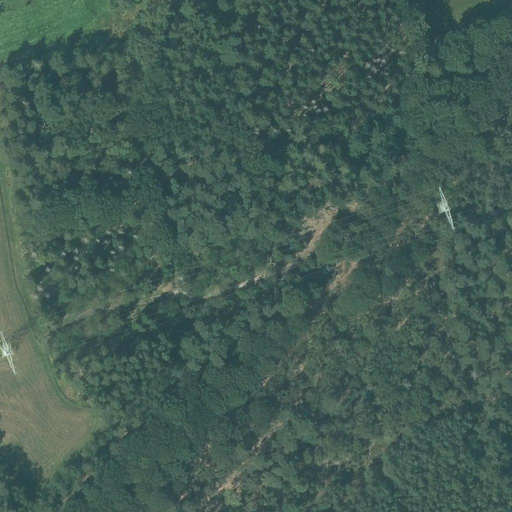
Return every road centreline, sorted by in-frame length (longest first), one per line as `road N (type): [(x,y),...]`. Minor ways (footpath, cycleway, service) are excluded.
road 1 (track): [(457,124),(93,511)]
road 2 (track): [(287,304),(216,0)]
